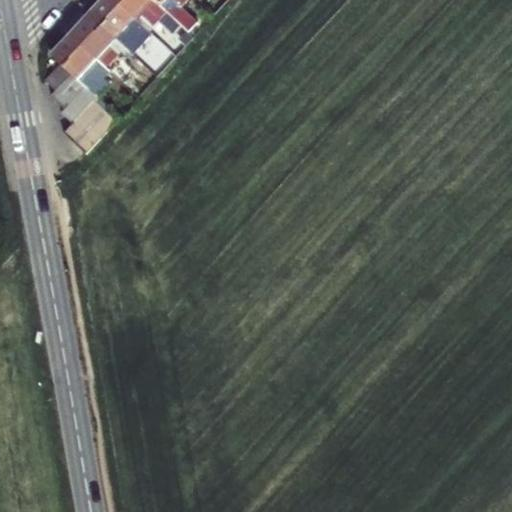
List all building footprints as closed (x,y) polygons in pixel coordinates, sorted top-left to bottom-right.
[(148,46),(168,25),(161,19),(140,0),(114,0),(106,9),(136,36),(148,46)] [(178,0),(140,0),(161,19),(178,0)] [(186,0),(196,9),(204,0),(186,0)] [(235,5),(230,0),(218,0),(217,1),(229,12),(235,5)] [(87,31),(110,52),(126,34),(132,40),(136,36),(106,9),(87,31)] [(184,30),(179,36),(190,46),(196,40),(184,30)] [(110,52),(87,31),(68,51),(102,82),(115,67),(111,63),(116,58),(110,52)] [(88,97),(102,82),(68,51),(49,71),(58,79),(42,96),(53,106),(48,111),(53,116),(73,94),(78,99),(84,93),(88,97)] [(53,116),(63,125),(84,104),(78,99),(73,94),(53,116)] [(60,129),(73,140),(96,115),(84,104),(63,125),(60,129)] [(67,147),(77,156),(106,124),(96,115),(73,140),(67,147)] [(89,167),(119,135),(106,124),(77,156),(89,167)] [(0,283),(19,262),(0,244),(0,283)]
